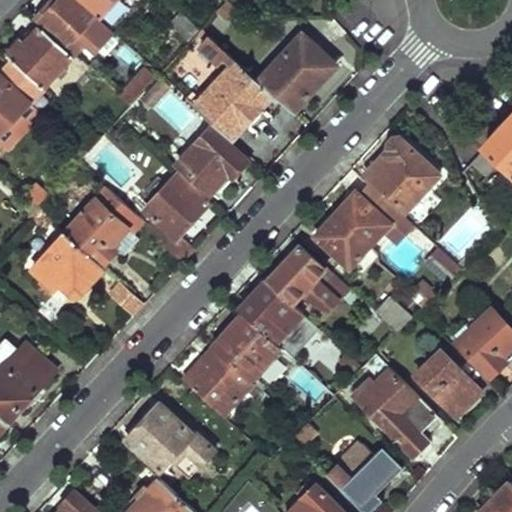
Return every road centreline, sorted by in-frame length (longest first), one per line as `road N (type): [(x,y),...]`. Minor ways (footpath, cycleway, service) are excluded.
road 1 (residential): [(0,504),(435,27)]
road 2 (residential): [(422,511),(511,414)]
